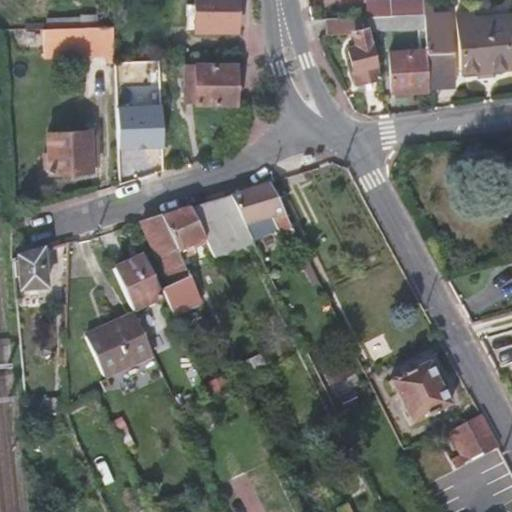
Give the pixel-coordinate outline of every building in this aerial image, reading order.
[(235,0),(194,0),(195,30),(235,31),(235,0)] [(390,14),(388,0),(366,0),(367,16),(390,14)] [(423,0),(388,0),(390,14),(424,12),(423,0)] [(425,47),(427,89),(453,87),(450,8),(434,9),(432,0),(423,0),(424,12),(424,27),(425,47)] [(464,70),(511,66),(511,27),(507,28),(506,14),(472,16),(471,11),(460,12),(464,70)] [(368,30),(424,27),(424,12),(390,14),(367,16),(365,16),(368,30)] [(365,16),(328,18),(330,35),(352,33),(354,47),(346,49),(355,83),(379,78),(368,30),(365,16)] [(111,25),(42,28),(43,55),(112,53),(111,25)] [(388,92),(427,89),(425,47),(387,48),(388,92)] [(234,63),(194,63),(194,102),(234,102),(234,63)] [(90,169),(90,167),(88,132),(88,129),(47,132),(48,171),(90,169)] [(97,133),(88,132),(90,167),(99,166),(97,133)] [(280,237),(292,231),(267,182),(228,194),(250,240),(276,227),(280,237)] [(215,259),(250,240),(228,194),(189,206),(205,239),(215,259)] [(178,253),(205,239),(189,206),(160,215),(178,253)] [(160,215),(136,222),(167,287),(189,277),(178,253),(160,215)] [(41,251),(17,258),(20,290),(45,287),(41,251)] [(112,270),(131,312),(159,299),(141,257),(112,270)] [(151,354),(133,314),(83,337),(102,376),(151,354)] [(261,354),(231,368),(239,385),(269,371),(261,354)] [(347,360),(323,372),(330,385),(354,372),(347,360)] [(426,362),(388,382),(410,425),(448,406),(426,362)] [(222,375),(206,383),(209,399),(229,390),(222,375)] [(106,418),(96,397),(78,406),(88,427),(106,418)] [(63,409),(63,399),(26,401),(26,412),(63,412),(63,409)] [(496,447),(479,415),(448,431),(461,456),(450,462),(454,470),(496,447)] [(337,511),(348,511),(344,502),(336,507),(337,511)]
